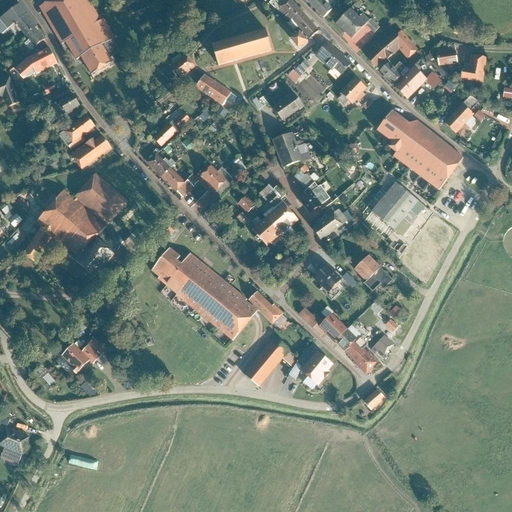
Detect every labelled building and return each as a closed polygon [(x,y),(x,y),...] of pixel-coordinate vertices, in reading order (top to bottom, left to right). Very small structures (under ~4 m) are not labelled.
[(61,45),(65,43),(76,61),(80,59),(90,77),(96,74),(106,68),(106,67),(112,64),(102,46),(115,38),(103,18),(101,20),(89,0),(51,0),(39,8),(61,45)] [(318,29),(291,0),(289,0),(277,11),(290,25),(297,19),(311,35),(318,29)] [(306,0),(331,24),(343,11),(331,0),(306,0)] [(39,27),(21,5),(4,19),(13,31),(17,28),(37,50),(48,42),(39,27)] [(361,19),(353,11),(340,25),(354,38),(370,22),(364,16),(361,19)] [(421,52),(403,32),(372,58),(382,70),(403,52),(411,61),(421,52)] [(264,33),(212,48),(217,67),(269,53),(264,33)] [(353,70),(328,46),(316,59),(341,83),(353,70)] [(460,65),(457,46),(437,50),(440,68),(460,65)] [(57,66),(50,51),(33,60),(38,70),(40,74),(57,66)] [(173,67),(181,78),(196,68),(187,56),(173,67)] [(486,84),(490,58),(478,56),(476,72),(464,71),(463,81),(486,84)] [(299,82),(313,66),(305,58),(290,75),(299,82)] [(33,60),(18,71),(27,78),(38,70),(33,60)] [(404,77),(392,62),(382,70),(394,85),(404,77)] [(394,85),(408,101),(427,82),(413,68),(404,77),(394,85)] [(204,76),(196,88),(222,106),(230,94),(204,76)] [(23,104),(13,79),(0,84),(0,102),(1,104),(12,99),(16,107),(23,104)] [(370,92),(357,80),(341,97),(354,109),(370,92)] [(58,92),(55,84),(46,88),(49,96),(58,92)] [(261,110),(272,102),(265,93),(254,101),(261,110)] [(294,95),(274,109),(284,124),(304,110),(294,95)] [(82,108),(74,98),(64,106),(71,116),(82,108)] [(445,124),(456,135),(474,116),(463,105),(445,124)] [(189,112),(178,120),(184,127),(194,119),(189,112)] [(397,155),(394,159),(438,192),(462,159),(417,123),(410,125),(394,113),(377,132),(393,144),(390,149),(397,155)] [(95,131),(87,119),(66,132),(74,144),(71,146),(73,150),(85,143),(82,139),(95,131)] [(153,139),(161,147),(177,133),(168,125),(153,139)] [(296,136),(276,142),(284,171),(313,163),(310,153),(301,156),(296,136)] [(111,150),(100,137),(76,156),(87,170),(111,150)] [(359,143),(347,145),(349,155),(360,153),(359,143)] [(172,169),(156,154),(147,164),(162,179),(172,169)] [(309,166),(297,175),(308,190),(320,181),(309,166)] [(227,181),(211,167),(201,178),(216,193),(227,181)] [(172,169),(162,179),(178,193),(187,184),(172,169)] [(74,200),(65,192),(37,225),(42,229),(23,257),(34,264),(52,238),(78,260),(74,264),(93,281),(115,256),(95,241),(129,202),(96,175),(74,200)] [(430,204),(397,179),(364,222),(387,240),(395,229),(405,237),(414,225),(407,220),(414,210),(421,216),(430,204)] [(318,188),(300,201),(310,214),(328,201),(318,188)] [(241,204),(250,214),(258,206),(249,196),(241,204)] [(2,210),(19,227),(27,219),(10,202),(2,210)] [(298,220),(283,205),(269,217),(283,234),(298,220)] [(345,225),(334,207),(322,215),(327,221),(313,231),(320,242),(345,225)] [(269,217),(253,231),(267,248),(283,234),(269,217)] [(247,301),(190,255),(181,268),(176,264),(180,259),(169,251),(151,273),(159,279),(158,281),(177,296),(176,298),(233,343),(257,312),(245,303),(247,301)] [(397,279),(371,255),(356,271),(376,290),(383,282),(389,288),(397,279)] [(342,281),(327,266),(313,281),(328,295),(342,281)] [(273,308),(258,293),(248,302),(273,326),(284,315),(275,306),(273,308)] [(322,324),(306,310),(302,315),(317,329),(322,324)] [(351,331),(332,316),(321,329),(340,344),(351,331)] [(388,325),(397,333),(403,327),(394,319),(388,325)] [(387,356),(397,345),(387,336),(377,347),(387,356)] [(79,344),(66,357),(86,374),(109,348),(96,337),(85,349),(79,344)] [(274,341),(244,376),(259,388),(288,353),(274,341)] [(382,363),(361,343),(349,356),(370,376),(382,363)] [(334,362),(319,350),(313,358),(307,353),(293,371),(314,388),(334,362)] [(51,389),(68,368),(61,363),(54,372),(49,369),(40,381),(51,389)] [(302,388),(289,384),(287,391),(300,395),(302,388)] [(363,401),(371,410),(385,399),(377,389),(363,401)] [(9,423),(0,418),(0,425),(6,429),(9,423)] [(24,456),(31,439),(9,430),(2,446),(24,456)]
